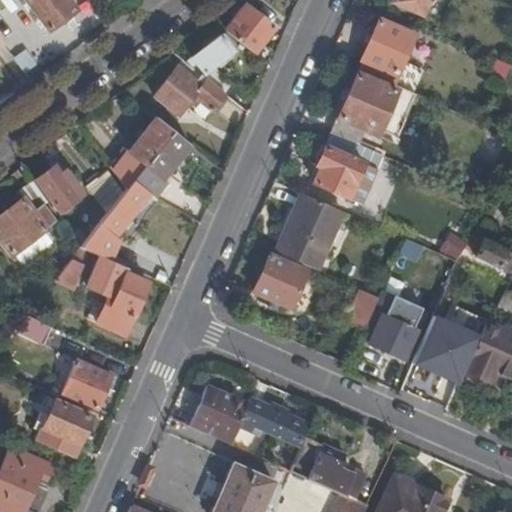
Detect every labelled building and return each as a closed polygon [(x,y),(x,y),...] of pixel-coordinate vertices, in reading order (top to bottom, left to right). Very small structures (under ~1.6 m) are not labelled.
[(67,0),(24,0),(47,32),(75,9),(67,0)] [(421,16),(427,0),(390,0),(390,2),(421,16)] [(246,5),(225,31),(254,54),(274,28),(246,5)] [(362,61),(358,71),(396,87),(412,94),(422,71),(401,62),(413,35),(379,20),(361,61),(362,61)] [(221,36),(185,62),(206,78),(224,93),(232,83),(212,67),(217,64),(220,67),(225,64),(222,60),(229,55),(233,52),(221,36)] [(232,59),(229,55),(222,60),(225,64),(232,59)] [(502,82),(510,66),(497,60),(490,77),(502,82)] [(224,93),(206,78),(204,81),(200,77),(196,80),(179,66),(154,97),(177,116),(192,97),(211,112),(219,103),(225,94),(224,93)] [(395,91),(356,74),(330,133),(354,143),(358,145),(364,131),(375,136),(390,143),(412,94),(396,87),(395,91)] [(123,150),(108,168),(124,190),(131,182),(172,132),(155,119),(127,153),(123,150)] [(172,132),(131,182),(148,194),(153,198),(165,183),(161,179),(189,146),(172,132)] [(330,133),(329,132),(315,166),(320,168),(313,183),(347,198),(362,163),(348,158),(354,143),(330,133)] [(362,163),(347,198),(361,204),(376,169),(362,163)] [(34,179),(58,212),(81,194),(64,171),(59,174),(53,166),(34,179)] [(82,188),(104,217),(123,193),(106,170),(82,188)] [(46,201),(32,181),(17,192),(22,199),(0,215),(0,242),(10,256),(12,254),(42,232),(54,222),(40,204),(46,201)] [(104,217),(80,247),(100,255),(108,260),(116,245),(111,243),(148,194),(131,182),(124,190),(123,193),(104,217)] [(342,212),(301,193),(295,207),(285,230),(275,251),(317,270),(342,212)] [(285,230),(295,207),(289,204),(279,227),(285,230)] [(477,205),(464,225),(475,232),(488,213),(477,205)] [(12,254),(21,266),(50,243),(42,232),(12,254)] [(439,252),(455,258),(461,243),(445,237),(439,252)] [(483,238),(473,258),(497,270),(507,251),(483,238)] [(424,248),(404,239),(395,258),(416,267),(424,248)] [(108,260),(100,255),(86,287),(113,300),(109,309),(94,303),(89,315),(123,336),(146,283),(125,273),(127,268),(108,260)] [(289,308),(306,271),(269,255),(252,291),(289,308)] [(69,260),(54,281),(73,290),(83,266),(69,260)] [(345,321),(364,329),(378,297),(359,289),(345,321)] [(497,307),(511,314),(511,311),(511,293),(506,291),(497,307)] [(388,353),(392,355),(404,360),(416,331),(381,315),(368,344),(383,350),(381,355),(386,357),(388,353)] [(25,316),(19,324),(14,331),(43,344),(51,327),(25,316)] [(511,330),(486,319),(463,372),(494,385),(497,377),(511,383),(511,330)] [(404,360),(392,355),(383,376),(394,381),(404,360)] [(96,410),(111,376),(77,361),(61,395),(96,410)] [(204,396),(191,427),(231,445),(239,428),(250,405),(209,386),(204,396)] [(200,394),(186,424),(191,427),(204,396),(200,394)] [(253,398),(250,405),(261,410),(265,403),(253,398)] [(55,402),(36,442),(72,458),(91,417),(55,402)] [(273,402),(271,406),(290,415),(292,411),(273,402)] [(261,410),(250,405),(239,428),(251,433),(255,427),(271,435),(301,448),(306,437),(312,425),(290,415),(271,406),(265,403),(261,410)] [(301,448),(290,472),(356,501),(368,476),(356,471),(354,475),(342,469),(348,456),(306,437),(301,448)] [(0,511),(23,511),(45,464),(10,448),(0,469),(0,511)] [(261,511),(275,482),(233,463),(224,484),(217,498),(211,511),(261,511)] [(431,511),(441,492),(397,472),(379,511),(431,511)] [(366,506),(378,481),(368,476),(356,501),(366,506)] [(224,484),(219,482),(213,496),(217,498),(224,484)] [(441,511),(449,495),(441,492),(431,511),(441,511)]
